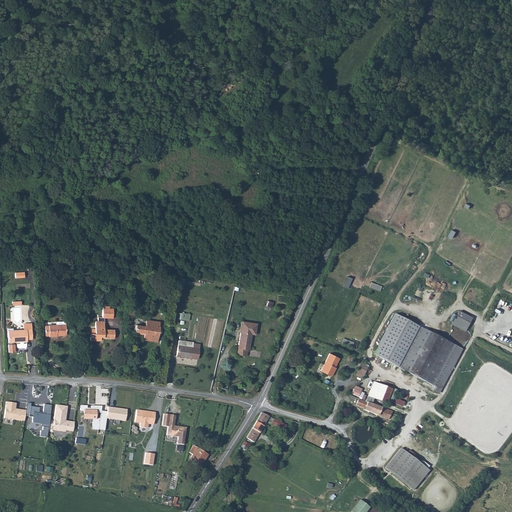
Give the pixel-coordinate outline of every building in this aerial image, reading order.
[(348,275),(343,286),(348,288),(352,277),(348,275)] [(371,281),(369,286),(380,290),(382,285),(371,281)] [(113,307),(102,307),(102,317),(105,317),(113,317),(113,307)] [(189,321),(190,313),(180,311),(178,319),(189,321)] [(458,311),(451,325),(464,332),(472,319),(458,311)] [(394,314),(373,355),(436,387),(457,347),(394,314)] [(104,329),(105,317),(102,317),(98,317),(98,321),(96,321),(96,332),(91,332),(91,339),(101,339),(101,335),(104,335),(104,337),(114,338),(115,329),(104,329)] [(148,342),(157,344),(160,326),(146,324),(145,330),(136,328),(135,335),(144,336),(143,344),(148,344),(148,342)] [(243,338),(246,327),(240,326),(238,337),(243,338)] [(249,338),(252,339),(254,329),(246,327),(243,338),(238,337),(234,352),(232,352),(231,358),(242,360),(243,354),(245,355),(249,338)] [(56,343),(65,343),(65,330),(56,330),(56,333),(48,333),(48,335),(44,335),(44,344),(48,344),(48,346),(56,346),(56,343)] [(7,331),(7,343),(8,343),(8,345),(7,345),(7,353),(13,353),(13,345),(11,345),(11,343),(12,343),(12,341),(14,341),(14,343),(15,343),(15,346),(15,348),(17,349),(23,349),(24,348),(25,346),(25,343),(26,343),(26,341),(31,341),(31,331),(7,331)] [(189,351),(175,348),(173,359),(194,363),(197,348),(190,347),(189,351)] [(332,373),(336,363),(326,359),(318,377),(329,382),(333,374),(332,373)] [(361,379),(366,368),(359,364),(353,375),(361,379)] [(391,388),(373,381),(368,395),(386,402),(391,388)] [(393,410),(359,399),(357,405),(365,409),(365,410),(390,418),(393,410)] [(16,403),(7,402),(4,418),(25,421),(25,417),(26,411),(15,409),(16,403)] [(31,404),(27,403),(26,411),(25,417),(29,417),(28,416),(32,417),(31,422),(41,424),(41,427),(43,427),(42,432),(40,431),(40,437),(47,437),(51,406),(44,405),(43,413),(39,413),(40,408),(30,407),(31,404)] [(67,407),(56,405),(52,430),(64,432),(64,431),(72,432),(74,423),(63,421),(63,417),(65,417),(67,407)] [(88,407),(82,407),(81,412),(85,412),(84,420),(93,420),(92,431),(99,431),(100,421),(96,420),(96,415),(101,416),(103,408),(92,408),(92,410),(87,410),(88,407)] [(113,410),(109,409),(107,421),(126,424),(128,413),(116,411),(116,412),(113,411),(113,410)] [(145,411),(137,410),(135,422),(140,423),(140,427),(147,428),(148,424),(153,425),(155,413),(150,412),(150,414),(144,413),(145,411)] [(176,415),(164,413),(162,425),(168,426),(167,435),(178,437),(177,444),(183,445),(186,428),(177,426),(177,427),(174,427),(176,415)] [(252,444),(268,419),(260,415),(244,440),(252,444)] [(281,433),(284,429),(272,422),(270,426),(281,433)] [(199,467),(208,454),(194,444),(189,451),(193,454),(189,459),(199,467)] [(401,449),(386,468),(414,490),(429,470),(401,449)] [(154,455),(146,453),(144,464),(152,466),(154,455)] [(360,500),(351,511),(350,511),(366,511),(370,508),(360,500)]
